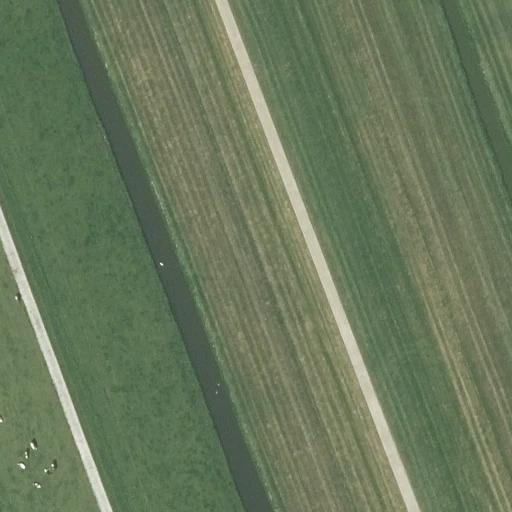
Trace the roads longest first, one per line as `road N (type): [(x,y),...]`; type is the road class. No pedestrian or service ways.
road 1 (track): [(413,511),(221,0)]
road 2 (track): [(109,511),(0,216)]
